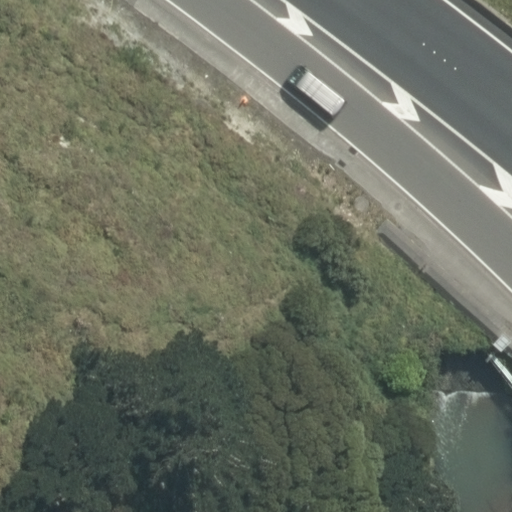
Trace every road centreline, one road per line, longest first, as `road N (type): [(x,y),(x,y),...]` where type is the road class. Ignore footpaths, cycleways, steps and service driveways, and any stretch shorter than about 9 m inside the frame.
road 1 (trunk): [(511,263),(319,85),(209,0)]
road 2 (motorway): [(511,117),(353,0)]
